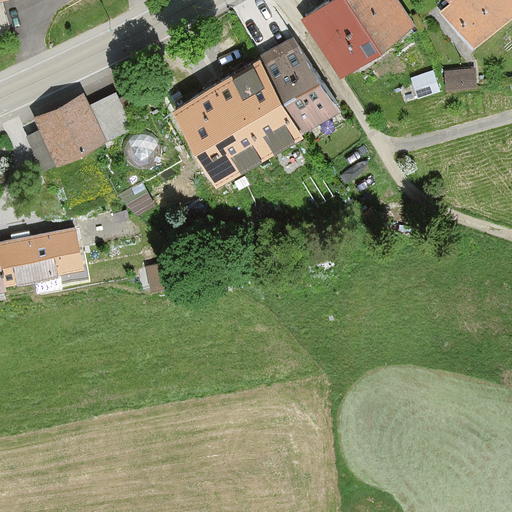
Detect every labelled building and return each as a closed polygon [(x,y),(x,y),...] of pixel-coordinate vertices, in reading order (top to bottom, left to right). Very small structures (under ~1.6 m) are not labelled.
[(415,28),(397,0),(322,0),(310,8),(348,69),(415,28)] [(511,13),(511,0),(450,0),(445,5),(482,43),(511,13)] [(338,99),(297,30),(263,50),(304,119),(338,99)] [(304,119),(263,50),(179,100),(219,169),(304,119)] [(138,119),(121,86),(88,102),(105,135),(138,119)] [(105,135),(88,102),(82,90),(40,111),(46,123),(64,157),(105,135)] [(64,157),(46,123),(30,131),(47,165),(64,157)] [(0,238),(0,242),(5,279),(34,274),(36,284),(65,280),(63,268),(87,264),(82,227),(0,238)] [(181,256),(150,263),(151,268),(156,285),(186,278),(183,264),(181,256)]
